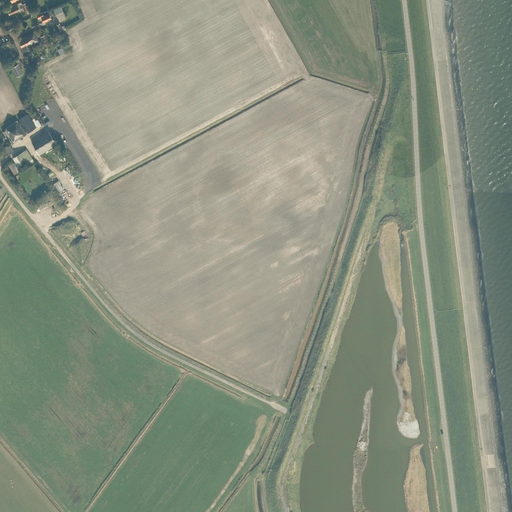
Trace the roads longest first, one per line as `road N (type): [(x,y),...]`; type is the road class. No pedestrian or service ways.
road 1 (tertiary): [(454,511),(403,0)]
road 2 (unclassified): [(285,411),(125,326),(0,176)]
